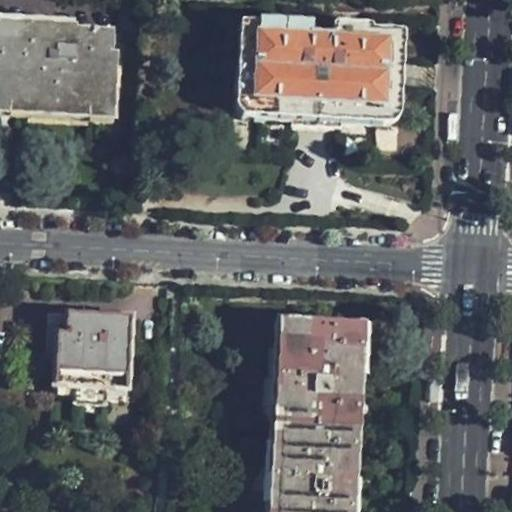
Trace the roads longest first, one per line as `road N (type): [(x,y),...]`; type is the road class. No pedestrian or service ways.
road 1 (tertiary): [(0,242),(474,269)]
road 2 (secondary): [(474,269),(460,511)]
road 3 (secondary): [(490,0),(477,224)]
